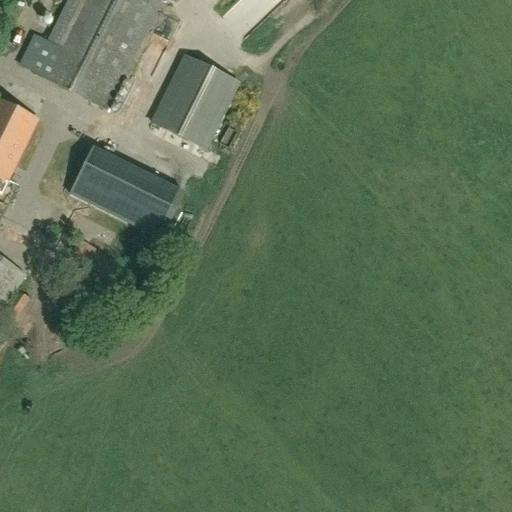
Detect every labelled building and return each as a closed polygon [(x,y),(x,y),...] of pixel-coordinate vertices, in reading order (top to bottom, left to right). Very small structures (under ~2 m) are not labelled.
[(34,74),(33,75),(106,112),(161,1),(162,1),(162,0),(70,0),(49,42),(36,35),(20,67),(34,74)] [(207,154),(240,85),(183,57),(150,126),(207,154)] [(37,122),(0,103),(0,186),(3,180),(7,183),(37,122)] [(185,195),(92,149),(68,197),(161,243),(185,195)] [(120,267),(80,241),(65,264),(105,290),(120,267)] [(0,313),(25,278),(0,260),(0,313)]
